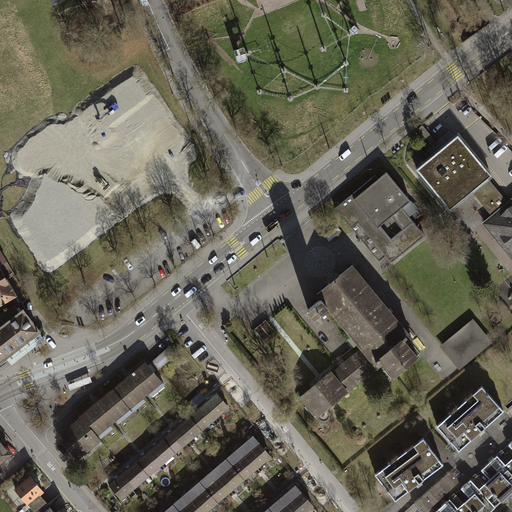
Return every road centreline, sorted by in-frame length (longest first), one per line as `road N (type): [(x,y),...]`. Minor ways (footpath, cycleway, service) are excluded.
road 1 (secondary): [(281,212),(511,30)]
road 2 (residential): [(356,511),(178,296)]
road 3 (tertiary): [(155,0),(211,117),(281,212)]
road 4 (secondary): [(0,393),(109,348),(178,296)]
road 5 (unknown): [(375,155),(439,228),(474,226),(511,274)]
road 6 (residential): [(0,404),(86,511)]
road 7 (secondary): [(178,296),(281,212)]
